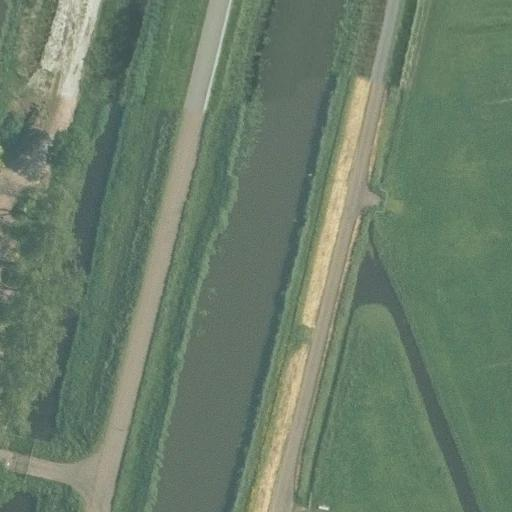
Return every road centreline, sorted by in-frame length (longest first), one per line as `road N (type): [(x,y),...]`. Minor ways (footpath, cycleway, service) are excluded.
road 1 (tertiary): [(95,511),(220,0)]
road 2 (unclassified): [(274,511),(397,0)]
